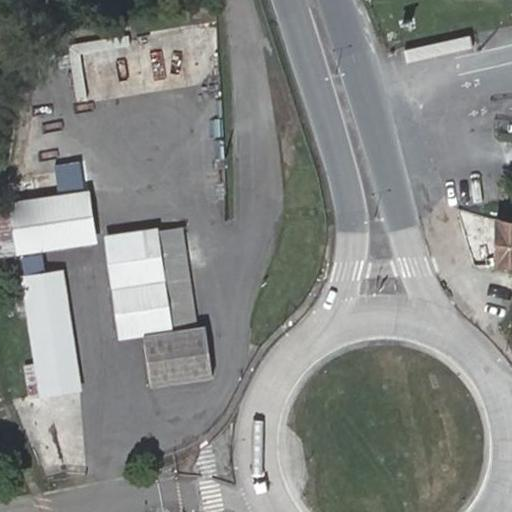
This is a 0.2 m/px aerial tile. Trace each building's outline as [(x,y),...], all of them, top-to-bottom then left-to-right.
[(0,206),(3,206),(1,189),(32,185),(30,179),(0,183),(0,206)] [(93,243),(85,194),(34,201),(32,185),(1,189),(3,206),(9,255),(93,243)] [(183,227),(190,226),(188,209),(151,214),(154,236),(157,236),(174,234),(188,334),(200,332),(184,231),(183,227)] [(511,226),(495,221),(493,258),(511,260),(511,226)] [(204,331),(190,226),(183,227),(184,231),(200,332),(204,331)] [(144,340),(147,365),(171,361),(204,356),(201,339),(200,332),(188,334),(174,234),(157,236),(154,236),(108,241),(124,343),(144,340)] [(15,283),(28,383),(70,377),(58,277),(15,283)] [(171,361),(147,365),(150,391),(212,381),(204,331),(200,332),(201,339),(204,356),(171,361)] [(70,377),(28,383),(31,400),(71,394),(70,377)]
